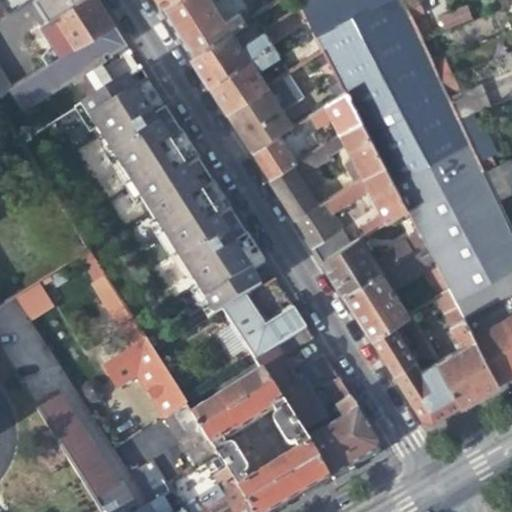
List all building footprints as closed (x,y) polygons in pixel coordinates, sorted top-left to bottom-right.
[(0,0),(0,4),(6,15),(25,2),(28,0),(0,0)] [(28,0),(25,2),(40,26),(79,0),(28,0)] [(79,0),(43,24),(61,55),(112,22),(103,8),(97,0),(79,0)] [(171,0),(160,7),(172,27),(191,56),(231,30),(244,22),(240,16),(237,11),(223,20),(209,0),(171,0)] [(293,30),(308,21),(301,8),(297,0),(278,0),(256,15),(262,26),(283,13),(293,30)] [(315,0),(301,8),(308,21),(316,37),(385,0),(315,0)] [(385,0),(316,37),(323,50),(344,92),(359,121),(382,165),(405,210),(415,229),(421,240),(424,246),(434,266),(439,274),(447,289),(463,319),(497,383),(511,374),(511,233),(495,199),(488,183),(483,172),(482,170),(481,171),(476,161),(469,145),(465,135),(457,120),(448,101),(440,82),(436,74),(431,63),(410,18),(406,8),(401,0),(385,0)] [(401,0),(406,8),(418,3),(416,0),(401,0)] [(423,12),(418,3),(406,8),(410,18),(423,12)] [(469,18),(464,5),(439,15),(444,28),(469,18)] [(248,11),(240,16),(244,22),(252,17),(248,11)] [(73,76),(88,99),(114,83),(101,63),(110,56),(107,52),(111,50),(124,42),(112,22),(61,55),(15,85),(11,88),(23,108),(73,76)] [(272,27),(261,35),(268,46),(271,44),(279,39),(272,27)] [(268,46),(261,35),(248,43),(243,50),(231,30),(191,56),(199,69),(209,84),(268,46)] [(278,56),(271,44),(268,46),(209,84),(218,98),(226,111),(252,95),(266,86),(256,71),(278,56)] [(431,63),(436,74),(449,69),(444,57),(431,63)] [(0,94),(15,85),(0,63),(0,94)] [(453,77),(449,69),(436,74),(440,82),(453,77)] [(127,75),(114,83),(88,99),(79,105),(213,317),(223,311),(249,295),(274,279),(239,224),(213,183),(201,191),(186,167),(198,160),(174,121),(148,80),(135,88),(127,75)] [(461,95),(453,77),(440,82),(448,101),(461,95)] [(266,86),(252,95),(226,111),(239,131),(251,151),(277,135),(291,126),(266,86)] [(471,90),(461,95),(448,101),(457,120),(470,115),(494,106),(489,94),(476,99),(471,90)] [(331,117),(339,133),(359,121),(344,92),(324,105),(309,115),(316,127),(331,117)] [(477,130),(470,115),(457,120),(465,135),(477,130)] [(344,145),(352,160),(361,178),(382,165),(359,121),(339,133),(294,162),(268,178),(280,197),(294,219),(314,207),(307,195),(320,188),(309,170),(327,160),(325,156),(344,145)] [(291,126),(277,135),(251,151),(258,162),(268,178),(294,162),(283,144),(295,135),(291,126)] [(465,135),(469,145),(482,139),(477,130),(465,135)] [(489,156),(482,139),(469,145),(476,161),(489,156)] [(494,165),(489,156),(476,161),(481,171),(482,170),(494,165)] [(344,164),(354,182),(361,178),(352,160),(344,164)] [(511,169),(508,160),(483,172),(488,183),(495,199),(511,191),(511,169)] [(362,236),(398,215),(405,210),(382,165),(361,178),(354,182),(332,196),(314,207),(294,219),(305,236),(312,247),(339,230),(340,229),(331,215),(369,191),(381,216),(359,229),(362,236)] [(408,233),(415,229),(405,210),(398,215),(408,233)] [(349,245),(339,230),(312,247),(321,262),(349,245)] [(359,238),(349,245),(321,262),(328,272),(343,296),(424,246),(421,240),(409,247),(406,243),(375,262),(359,238)] [(393,292),(422,274),(434,266),(424,246),(343,296),(355,315),(369,338),(392,324),(407,315),(393,292)] [(422,274),(426,282),(439,274),(434,266),(422,274)] [(439,274),(426,282),(435,297),(447,289),(439,274)] [(38,284),(12,299),(27,321),(51,306),(38,284)] [(461,344),(436,360),(437,362),(461,404),(479,394),(497,383),(463,319),(447,289),(435,297),(461,344)] [(258,311),(249,295),(223,311),(233,327),(248,351),(254,360),(275,347),(305,328),(292,308),(263,326),(261,322),(255,313),(258,311)] [(199,477),(171,494),(182,511),(251,511),(191,417),(152,355),(119,303),(108,310),(132,349),(103,367),(115,388),(123,386),(136,375),(199,477)] [(427,358),(432,365),(437,362),(436,360),(409,313),(407,315),(392,324),(403,344),(409,340),(402,329),(406,326),(425,359),(427,358)] [(420,372),(403,344),(392,324),(369,338),(390,371),(421,419),(432,421),(449,411),(461,404),(437,362),(432,365),(420,372)] [(233,360),(248,351),(233,327),(218,336),(233,360)] [(289,370),(275,347),(254,360),(260,370),(329,480),(349,468),(376,453),(378,443),(336,377),(329,381),(335,391),(329,395),(343,417),(331,425),(298,373),(294,367),(289,370)] [(324,358),(298,373),(331,425),(343,417),(329,395),(335,391),(329,381),(336,377),(324,358)] [(191,417),(251,511),(273,511),(280,508),(329,480),(260,370),(191,417)] [(93,384),(85,385),(80,392),(81,398),(89,404),(96,402),(101,395),(100,389),(93,384)] [(35,410),(75,474),(97,460),(57,396),(35,410)] [(94,505),(98,511),(150,511),(148,509),(142,511),(135,511),(121,488),(94,505)] [(182,511),(171,494),(148,509),(150,511),(182,511)]
